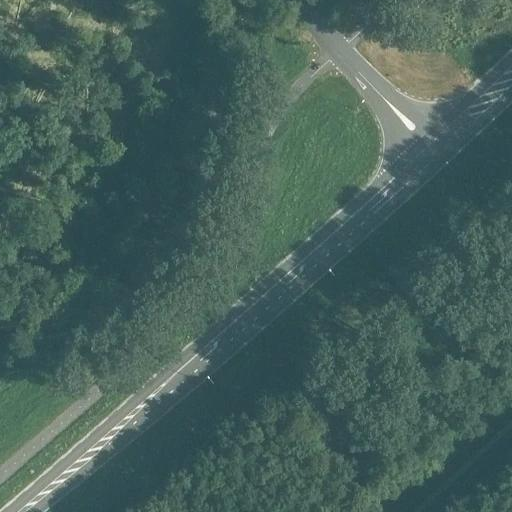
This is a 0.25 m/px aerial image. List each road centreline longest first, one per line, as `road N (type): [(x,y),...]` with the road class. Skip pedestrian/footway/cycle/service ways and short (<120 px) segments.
road 1 (secondary): [(22,511),(434,158)]
road 2 (tertiary): [(434,158),(288,0)]
